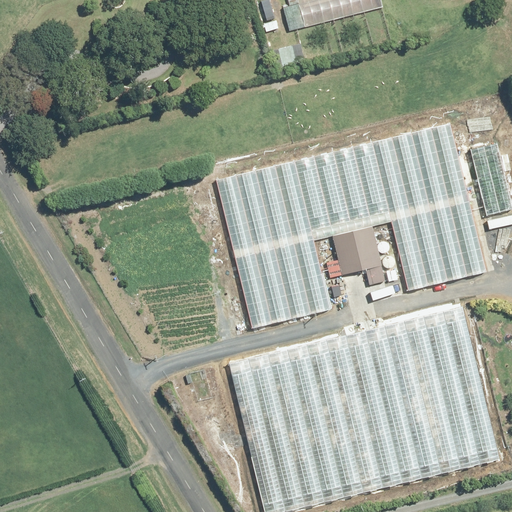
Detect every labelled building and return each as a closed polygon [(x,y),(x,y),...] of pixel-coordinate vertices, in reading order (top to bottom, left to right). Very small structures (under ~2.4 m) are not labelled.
[(268,0),(265,0),(260,1),(266,22),(274,20),(268,0)] [(380,0),(287,0),(289,5),(283,6),(290,34),(383,9),(380,0)] [(299,43),(272,51),(278,72),(305,65),(299,43)] [(219,182),(254,327),(335,308),(319,242),(390,225),(406,291),(478,274),(443,129),(219,182)] [(484,216),(497,212),(511,208),(511,202),(498,143),(481,147),(468,150),(484,216)] [(225,363),(263,511),(267,511),(500,452),(462,302),(225,363)]
